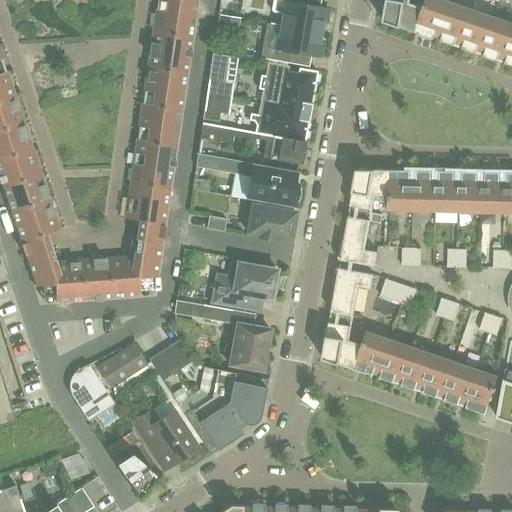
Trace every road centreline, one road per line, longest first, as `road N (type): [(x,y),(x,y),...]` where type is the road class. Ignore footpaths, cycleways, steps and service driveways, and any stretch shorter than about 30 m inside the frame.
road 1 (residential): [(239,465),(278,435),(287,411),(360,0)]
road 2 (residential): [(211,0),(165,304),(155,319),(51,373)]
road 3 (residential): [(497,492),(289,488),(239,465)]
road 4 (residential): [(51,373),(0,219)]
road 5 (residential): [(132,511),(51,373)]
